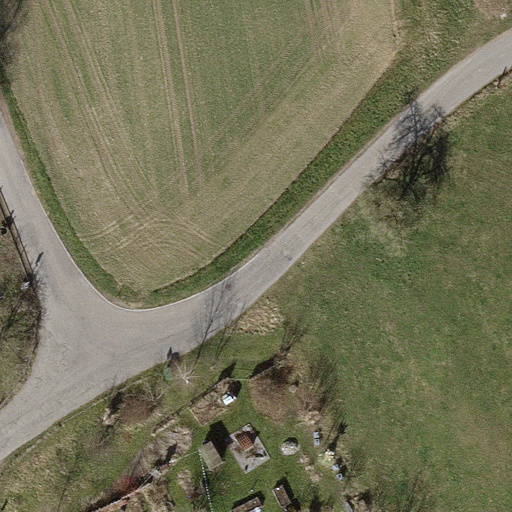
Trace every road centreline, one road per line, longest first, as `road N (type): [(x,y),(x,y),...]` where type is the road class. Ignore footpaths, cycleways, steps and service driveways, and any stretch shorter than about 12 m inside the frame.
road 1 (residential): [(511,51),(431,106),(227,307),(92,381)]
road 2 (residential): [(92,381),(0,144)]
